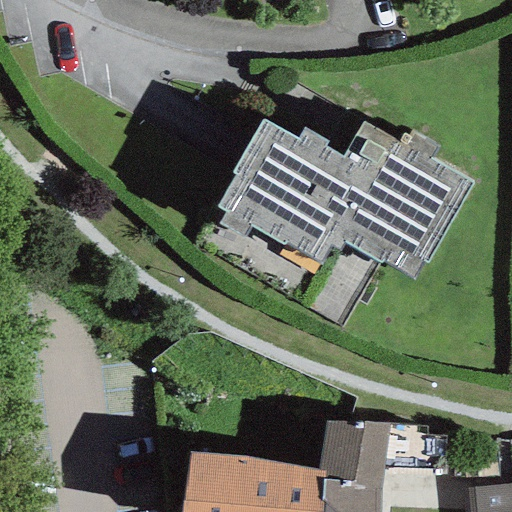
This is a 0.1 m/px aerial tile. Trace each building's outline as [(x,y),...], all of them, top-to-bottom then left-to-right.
[(296,134),(262,114),(232,167),(234,169),(217,200),(321,259),(331,241),(339,246),(344,237),(413,276),(424,258),(427,259),(474,177),(432,154),(438,142),(415,128),(407,142),(363,117),(343,152),(324,141),(327,137),(302,122),(296,134)] [(356,483),(382,486),(381,477),(430,480),(429,466),(443,466),(447,432),(424,432),(425,424),(387,420),(324,416),(317,466),(324,467),(324,476),(355,477),(356,483)] [(317,466),(189,448),(180,511),(321,511),(324,476),(324,467),(317,466)] [(355,477),(324,476),(321,511),(380,511),(382,486),(356,483),(355,477)] [(511,511),(511,484),(466,487),(468,511),(511,511)]
